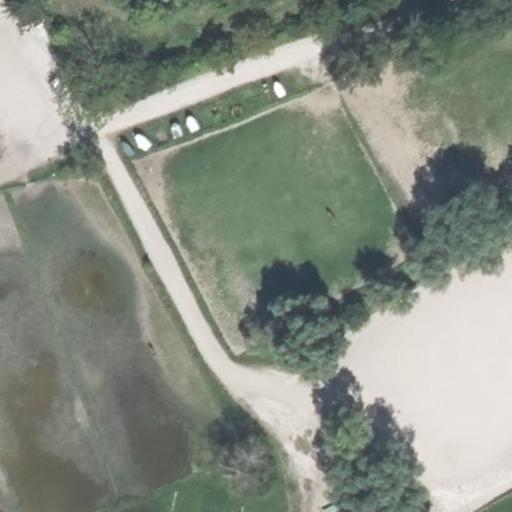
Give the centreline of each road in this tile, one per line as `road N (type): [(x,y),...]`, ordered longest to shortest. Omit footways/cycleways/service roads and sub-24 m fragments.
road 1 (track): [(97,128),(216,362),(248,383),(297,473),(269,511)]
road 2 (track): [(441,0),(97,128)]
